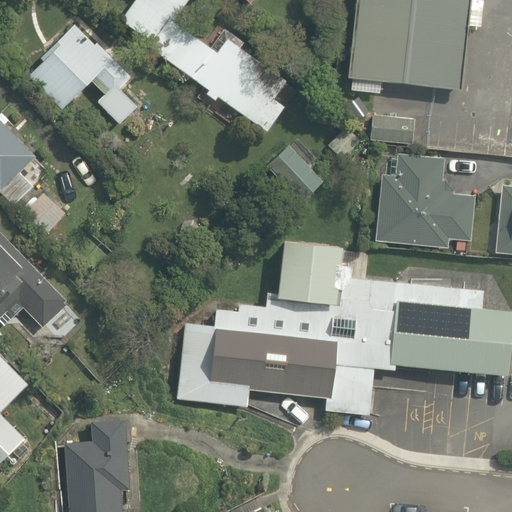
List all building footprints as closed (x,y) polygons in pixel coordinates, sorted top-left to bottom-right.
[(181,7),(185,0),(134,0),(121,20),(155,47),(155,53),(207,88),(204,93),(214,100),(217,95),(264,131),(283,105),(272,96),(286,77),(181,7)] [(495,0),(385,0),(378,83),(487,93),(495,0)] [(72,25),(27,75),(61,106),(83,80),(102,97),(95,104),(118,125),(135,106),(118,91),(130,77),(72,25)] [(414,115),(367,113),(366,141),(413,143),(414,115)] [(0,124),(0,181),(28,150),(0,124)] [(322,179),(286,140),(262,162),(299,201),(322,179)] [(396,170),(380,169),(374,247),(443,252),(444,240),(469,242),(472,196),(450,195),(451,177),(443,177),(444,157),(397,154),(396,170)] [(511,182),(500,181),(492,254),(511,255),(511,182)] [(0,315),(7,308),(12,316),(21,306),(42,327),(67,299),(0,232),(0,315)] [(187,323),(177,398),(249,407),(251,390),(328,398),(326,410),(370,416),(376,369),(510,377),(511,351),(511,293),(337,280),(343,249),(285,241),(279,292),(268,292),(267,307),(237,304),(236,312),(217,309),(215,326),(187,323)] [(0,411),(0,408),(26,384),(0,357),(0,455),(22,434),(0,411)] [(124,416),(89,419),(91,439),(63,441),(68,511),(120,511),(119,489),(129,489),(124,416)]
